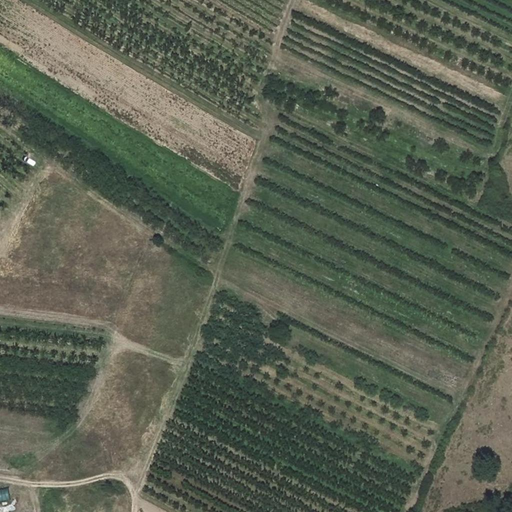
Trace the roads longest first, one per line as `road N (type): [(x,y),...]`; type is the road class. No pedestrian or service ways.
road 1 (track): [(128,482),(142,476),(186,370),(268,128),(258,88),(293,0)]
road 2 (track): [(218,271),(57,170),(40,170)]
road 3 (track): [(188,363),(95,324),(0,309)]
road 4 (track): [(0,478),(124,476),(134,511)]
road 5 (track): [(0,135),(40,170),(0,246)]
